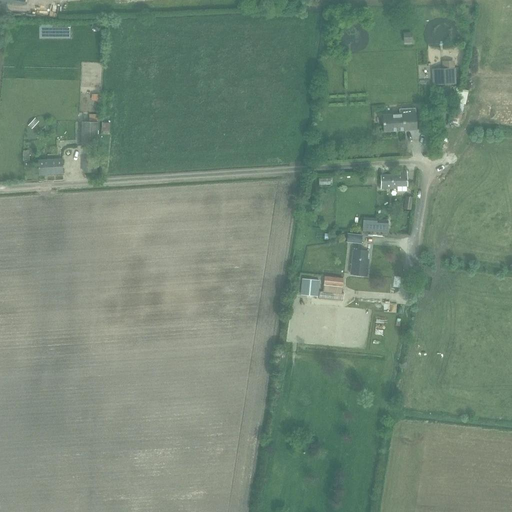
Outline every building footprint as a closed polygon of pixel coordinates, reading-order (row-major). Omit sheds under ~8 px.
[(50,14),(49,23),(57,23),(57,14),(50,14)] [(455,68),(435,69),(435,85),(455,85),(455,68)] [(466,111),(467,97),(455,96),(453,109),(466,111)] [(388,131),(408,130),(422,129),(420,107),(404,108),(405,113),(387,114),(388,131)] [(454,117),(461,118),(462,111),(455,110),(454,117)] [(82,146),(98,146),(98,122),(82,122),(82,146)] [(62,159),(38,160),(39,176),(63,174),(62,159)] [(408,186),(407,171),(400,171),(400,175),(381,176),(381,189),(397,189),(398,192),(407,192),(406,186),(408,186)] [(411,210),(413,198),(406,197),(404,209),(411,210)] [(363,222),(362,231),(387,232),(388,224),(363,222)] [(361,245),(362,237),(347,235),(346,243),(361,245)] [(367,266),(368,251),(353,250),(351,274),(367,276),(368,266),(367,266)] [(393,273),(391,287),(401,288),(403,274),(393,273)] [(326,278),(325,286),(341,288),(342,280),(326,278)]
